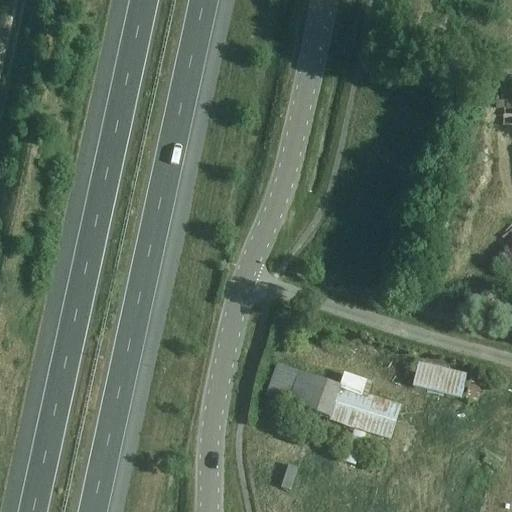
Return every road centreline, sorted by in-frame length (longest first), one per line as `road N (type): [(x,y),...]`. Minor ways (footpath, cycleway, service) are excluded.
road 1 (motorway): [(92,511),(203,0)]
road 2 (motorway): [(142,0),(32,511)]
road 3 (secondary): [(242,281),(282,190),(324,0)]
road 4 (unclassified): [(511,365),(242,281)]
road 5 (secondary): [(207,511),(215,402),(242,281)]
